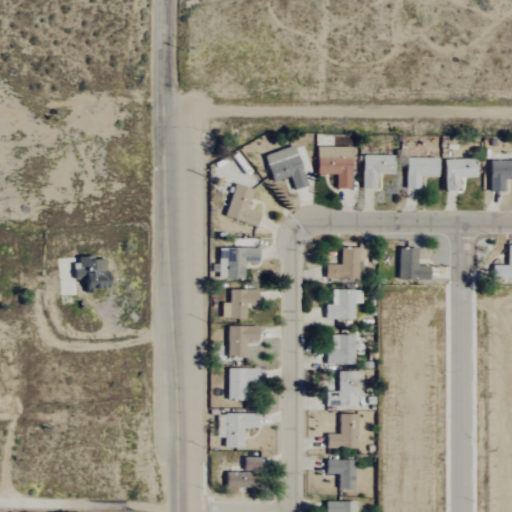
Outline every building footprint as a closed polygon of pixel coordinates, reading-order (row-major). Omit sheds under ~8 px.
[(259,155),(268,183),(285,178),(289,191),(303,187),(290,146),(259,155)] [(346,148),(312,148),(312,175),(332,174),(332,190),(347,189),(346,148)] [(390,155),(357,156),(358,189),(372,189),(372,175),(390,174),(390,155)] [(434,158),(402,158),(401,189),(416,189),(416,177),(433,177),(434,158)] [(440,160),(441,191),(456,190),(455,178),(472,178),(472,159),(440,160)] [(511,161),(485,162),(486,192),(501,192),(501,180),(511,180),(511,161)] [(221,218),(253,227),(256,213),(243,210),(249,190),(231,184),(221,218)] [(511,245),(504,245),(503,266),(489,266),(489,280),(511,279),(511,245)] [(337,265),(322,265),(321,279),(355,280),(357,248),(338,247),(337,265)] [(214,259),(214,279),(240,279),(240,262),(255,262),(255,249),(222,248),(221,259),(214,259)] [(414,248),(394,248),(395,280),(426,280),(426,267),(414,267),(414,248)] [(79,279),(80,290),(104,289),(103,257),(75,259),(75,269),(70,269),(70,279),(79,279)] [(218,304),(218,319),(242,319),(242,304),(254,305),(254,290),(226,290),(225,304),(218,304)] [(321,319),(351,320),(352,301),(358,302),(358,291),(328,290),(328,305),(322,305),(321,319)] [(254,340),(254,326),(223,327),(224,358),(242,357),(242,341),(254,340)] [(325,365),(352,364),(351,335),(324,336),(325,365)] [(254,369),(224,369),(223,401),(246,401),(246,391),(254,391),(254,369)] [(359,372),(335,372),(334,406),(354,406),(354,396),(359,396),(359,372)] [(255,428),(254,414),(215,415),(215,437),(221,437),(221,448),(240,448),(240,428),(255,428)] [(355,415),(336,414),(335,434),(323,434),(323,449),(354,449),(355,415)] [(256,458),(240,457),(240,473),(223,472),(222,487),(252,488),(252,471),(256,471),(256,458)] [(335,489),(352,489),(352,460),(323,460),(323,475),(335,475),(335,489)] [(322,501),(321,511),(353,511),(353,502),(322,501)]
